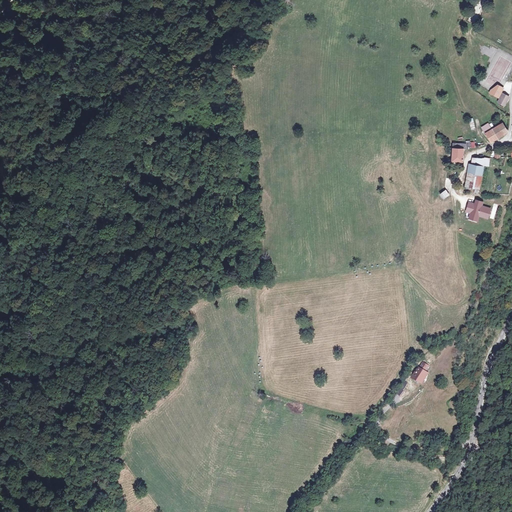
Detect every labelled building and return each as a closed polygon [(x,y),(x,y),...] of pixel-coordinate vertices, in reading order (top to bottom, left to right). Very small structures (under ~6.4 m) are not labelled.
[(508,96),(501,93),(497,102),(504,105),(508,96)] [(506,133),(500,123),(492,127),(489,123),(480,128),(488,143),(506,133)] [(462,143),(449,143),(448,162),(461,163),(462,143)] [(469,163),(466,164),(463,186),(479,191),(482,167),(489,168),(489,157),(470,155),(469,163)] [(448,196),(444,190),(438,194),(442,200),(448,196)] [(475,203),(469,202),(466,212),(471,213),(469,218),(477,221),(479,216),(488,218),(491,208),(482,206),(483,202),(475,200),(475,203)] [(428,366),(421,362),(409,380),(421,387),(428,375),(424,373),(428,366)]
